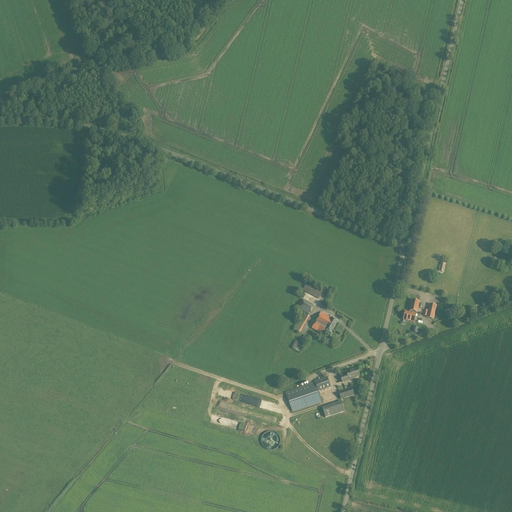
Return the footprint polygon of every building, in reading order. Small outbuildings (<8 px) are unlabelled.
[(319,299),(324,290),(307,281),(302,291),(319,299)] [(494,300),(506,296),(505,294),(506,294),(504,289),(499,290),(500,291),(492,294),(494,300)] [(310,314),(314,307),(313,306),(313,305),(302,299),(297,308),(308,314),(309,313),(310,314)] [(410,313),(415,314),(416,312),(418,302),(413,301),(410,313)] [(428,311),(434,312),(436,306),(429,304),(428,311)] [(444,311),(447,317),(457,313),(455,307),(444,311)] [(434,312),(428,311),(424,310),(423,316),(426,317),(433,319),(434,312)] [(331,334),(338,322),(321,312),(311,328),(322,334),(324,330),(331,334)] [(415,314),(410,313),(405,312),(403,320),(413,322),(415,314)] [(300,333),(309,317),(304,314),(294,330),(300,333)] [(304,345),(309,338),(304,335),(299,342),(304,345)] [(294,350),(299,343),(295,340),(291,348),(294,350)] [(299,353),(303,347),(299,344),(294,350),(299,353)] [(342,382),(360,377),(357,368),(346,372),(346,374),(340,376),(342,382)] [(292,412),(322,402),(318,392),(330,387),(327,377),(314,381),(315,383),(285,393),(292,412)] [(340,399),(354,395),(351,388),(338,392),(340,399)] [(325,418),(344,412),(341,402),(322,408),(325,418)] [(268,450),(270,450),(271,450),(273,450),(275,449),(276,448),(277,447),(278,446),(279,445),(279,443),(280,441),(280,440),(279,438),(279,437),(278,435),(277,434),(276,433),(275,432),(273,431),(271,431),(270,431),(268,431),(267,432),(265,432),(264,433),(263,435),(262,436),(261,437),(261,439),(261,441),(261,442),(261,444),(262,445),(263,447),(264,448),(265,449),(267,450),(268,450)]
